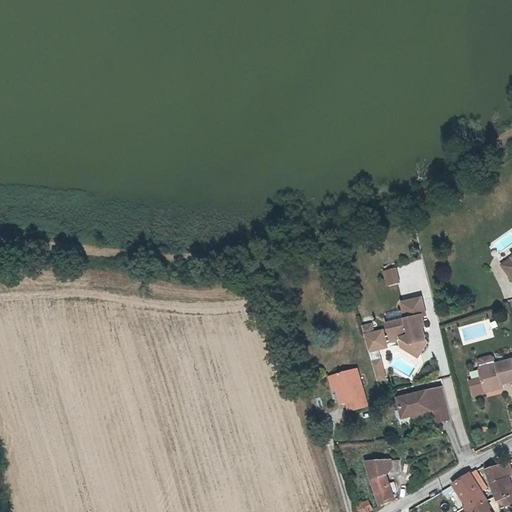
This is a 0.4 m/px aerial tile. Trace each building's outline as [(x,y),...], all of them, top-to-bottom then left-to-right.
[(384,272),(388,287),(403,283),(398,268),(384,272)] [(370,340),(361,342),(368,365),(377,363),(376,358),(383,356),(398,352),(400,351),(411,358),(410,360),(421,366),(427,356),(424,346),(421,346),(419,341),(424,339),(421,329),(425,328),(420,311),(401,316),(406,333),(387,338),(390,349),(384,351),(382,346),(373,349),(370,340)] [(374,323),(363,326),(365,334),(376,332),(374,323)] [(398,352),(400,360),(419,370),(421,366),(410,360),(411,358),(400,351),(398,352)] [(475,375),(477,382),(492,377),(489,370),(487,368),(477,372),(475,375)] [(511,391),(511,388),(507,373),(492,377),(477,382),(480,394),(468,397),(472,410),(484,407),(482,401),(497,397),(511,391)] [(379,374),(372,376),(374,385),(381,383),(379,374)] [(329,384),(339,415),(347,413),(349,421),(367,415),(353,375),(329,384)] [(381,383),(374,385),(377,394),(384,392),(381,383)] [(482,401),(484,407),(499,402),(497,397),(482,401)] [(446,399),(401,412),(406,432),(416,429),(425,426),(435,423),(451,419),(446,399)] [(451,419),(435,423),(439,438),(455,433),(451,419)] [(425,426),(416,429),(418,436),(427,433),(425,426)] [(367,463),(379,505),(392,498),(390,490),(393,490),(395,488),(392,480),(387,482),(385,475),(387,473),(389,476),(397,474),(395,460),(367,463)] [(488,470),(498,500),(511,496),(511,494),(505,476),(511,473),(511,470),(510,464),(488,470)] [(479,467),(455,479),(470,507),(460,511),(483,511),(493,507),(482,488),(488,485),(479,467)] [(511,493),(511,494),(511,496),(498,500),(500,507),(505,505),(508,506),(511,503),(511,493)] [(368,501),(358,505),(359,511),(370,511),(372,511),(368,501)]
